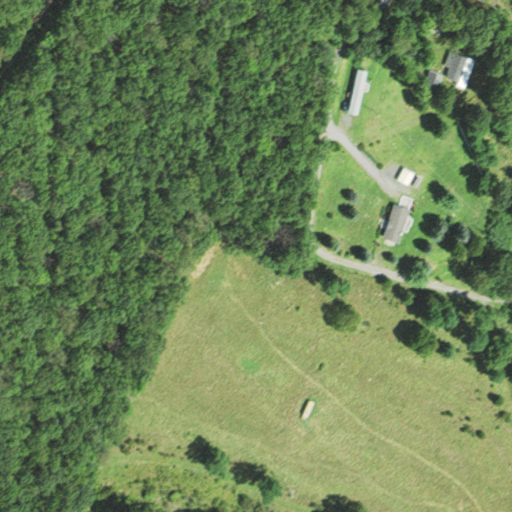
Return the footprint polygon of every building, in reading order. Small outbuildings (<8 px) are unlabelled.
[(444,64),(450,49),(466,55),(457,79),(446,75),(450,66),(444,64)] [(464,63),(471,65),(462,100),(455,98),(464,63)] [(347,108),(356,67),(367,69),(358,111),(347,108)] [(428,68),(443,72),(439,87),(425,84),(428,68)] [(408,184),(414,174),(404,169),(398,179),(408,184)] [(393,203),(408,208),(398,239),(383,234),(393,203)]
